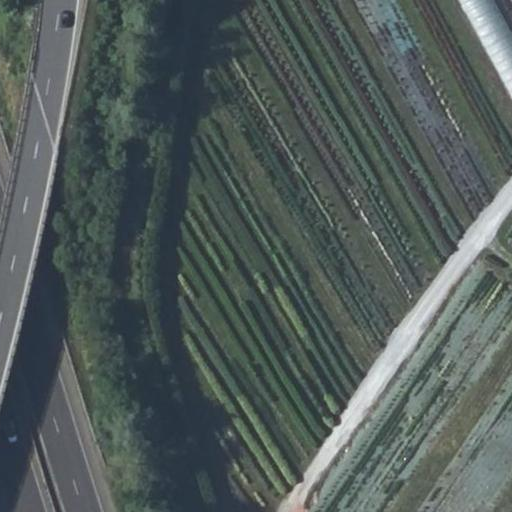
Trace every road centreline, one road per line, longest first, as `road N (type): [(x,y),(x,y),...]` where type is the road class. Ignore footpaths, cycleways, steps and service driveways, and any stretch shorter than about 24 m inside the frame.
road 1 (trunk): [(0,325),(60,0)]
road 2 (trunk): [(83,511),(0,237)]
